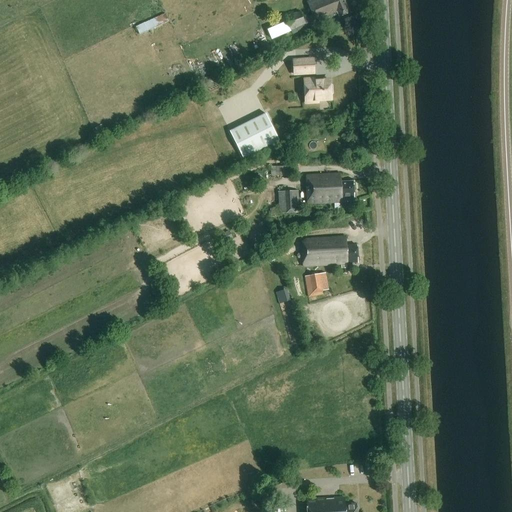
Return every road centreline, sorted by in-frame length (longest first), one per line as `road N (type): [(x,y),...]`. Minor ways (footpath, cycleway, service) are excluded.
road 1 (secondary): [(410,511),(381,0)]
road 2 (unclassified): [(511,255),(507,0)]
